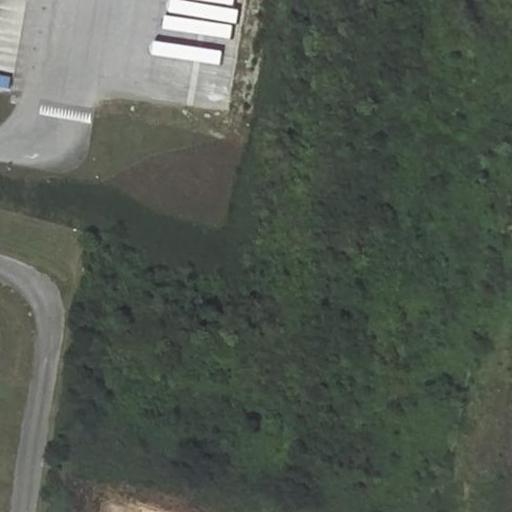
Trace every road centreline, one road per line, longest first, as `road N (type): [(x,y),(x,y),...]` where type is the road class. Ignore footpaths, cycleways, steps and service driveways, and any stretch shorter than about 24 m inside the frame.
road 1 (unknown): [(0,263),(44,289),(49,303),(43,419),(26,511)]
road 2 (unknown): [(0,137),(35,129),(74,100),(87,78),(104,0)]
